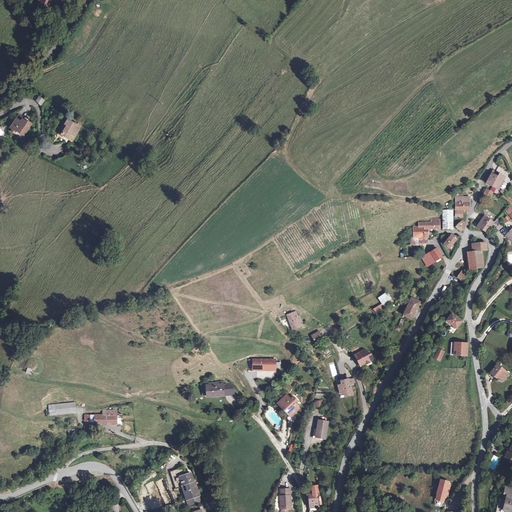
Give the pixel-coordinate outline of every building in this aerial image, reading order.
[(24,119),(19,116),(11,128),(13,129),(16,132),(17,132),(17,131),(24,135),(31,124),(28,121),(27,122),(23,119),(24,119)] [(80,128),(68,121),(66,125),(68,126),(62,135),(67,138),(68,137),(73,139),(80,128)] [(498,189),(504,177),(493,170),(486,183),(493,187),(498,189)] [(463,197),(456,196),(456,210),(469,210),(470,198),(463,198),(463,197)] [(451,215),(451,229),(452,229),(452,214),(452,211),(443,212),(443,215),(451,215)] [(494,223),(485,217),(480,224),(479,226),(478,227),(487,233),(494,223)] [(465,227),(464,222),(462,220),(456,227),(461,232),(465,227)] [(432,223),(419,223),(419,227),(414,227),(414,237),(414,245),(418,245),(418,238),(428,238),(428,233),(424,233),(424,227),(425,227),(425,229),(440,228),(440,222),(432,223)] [(511,228),(510,231),(507,228),(503,233),(506,236),(511,241),(511,228)] [(456,240),(451,236),(444,244),(449,248),(456,240)] [(474,245),(474,251),(481,251),(486,250),(485,244),(479,244),(479,240),(476,242),(476,245),(474,245)] [(437,248),(422,257),(427,266),(442,257),(437,248)] [(474,251),(467,252),(469,263),(469,264),(470,270),(483,268),(481,251),(474,251)] [(393,301),(386,293),(379,298),(385,306),(393,301)] [(420,302),(411,298),(404,315),(412,319),(420,302)] [(295,312),(287,315),(293,329),(301,326),(300,323),(302,322),(298,316),(297,317),(295,312)] [(462,322),(452,314),(446,321),(456,328),(462,322)] [(319,332),(313,335),(316,342),(322,339),(319,332)] [(467,344),(455,343),(454,355),(467,356),(467,344)] [(444,352),(438,349),(434,358),(440,361),(444,352)] [(364,350),(356,355),(361,365),(365,363),(366,364),(369,362),(374,359),(371,354),(364,350)] [(338,376),(335,363),(329,364),(332,377),(338,376)] [(509,374),(497,364),(490,373),(496,378),(499,378),(502,377),(504,379),(505,380),(509,374)] [(349,379),(341,381),(342,385),(338,386),(340,394),(344,393),(345,397),(353,394),(350,386),(349,379)] [(211,385),(206,385),(207,390),(207,395),(207,396),(223,395),(223,389),(223,384),(216,385),(216,383),(211,383),(211,385)] [(230,384),(225,384),(225,389),(226,395),(238,394),(230,384)] [(291,400),(287,396),(279,403),(292,416),(299,408),(295,404),(298,401),(294,397),(291,400)] [(75,403),(50,405),(50,415),(75,413),(75,403)] [(292,416),(279,403),(278,404),(290,417),(292,416)] [(96,415),(85,415),(85,421),(95,422),(97,422),(97,424),(117,424),(116,410),(103,410),(104,415),(96,415)] [(328,422),(318,420),(317,429),(318,429),(316,438),(325,439),(328,422)] [(183,467),(170,472),(176,489),(182,487),(183,486),(188,499),(187,499),(189,505),(200,501),(199,496),(199,495),(195,485),(196,485),(195,482),(194,483),(193,483),(191,480),(193,479),(191,473),(186,475),(183,467)] [(448,483),(440,482),(436,501),(444,503),(445,495),(447,496),(450,486),(447,486),(448,483)] [(511,511),(511,488),(506,487),(504,493),(507,494),(506,497),(505,503),(503,509),(508,510),(507,511),(511,511)] [(290,489),(280,489),(281,496),(280,496),(281,509),(282,509),(287,508),(291,508),(291,504),(291,502),(291,495),(290,495),(290,489)] [(317,492),(306,493),(306,498),(307,498),(309,498),(310,508),(318,507),(317,492)]
